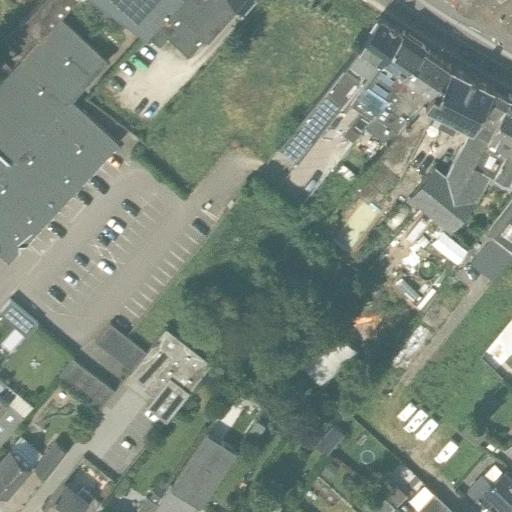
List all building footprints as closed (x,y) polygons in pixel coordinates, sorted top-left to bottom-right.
[(39,0),(5,37),(21,54),(59,14),(72,0),(39,0)] [(99,0),(144,33),(173,0),(99,0)] [(244,0),(173,0),(144,33),(159,45),(167,37),(177,45),(193,27),(208,40),(240,5),(244,0)] [(511,0),(460,0),(511,24),(511,0)] [(0,249),(20,248),(119,142),(72,99),(108,60),(59,14),(21,54),(22,56),(0,80),(0,249)] [(338,109),(339,109),(363,79),(365,81),(386,55),(403,31),(379,15),(279,147),(297,161),(338,109)] [(350,102),(360,108),(372,118),(391,94),(406,73),(407,72),(424,46),(403,31),(386,55),(365,81),(363,79),(339,109),(342,111),(343,111),(350,102)] [(424,46),(407,72),(406,73),(391,94),(372,118),(365,128),(386,143),(388,144),(400,129),(425,97),(450,65),(424,46)] [(458,120),(470,126),(474,127),(475,125),(494,87),(450,65),(425,97),(400,129),(388,144),(386,143),(361,175),(378,189),(382,192),(397,172),(399,173),(427,119),(452,132),(458,120)] [(492,181),(494,182),(495,180),(502,183),(503,180),(495,176),(511,144),(511,141),(511,96),(494,87),(475,125),(474,127),(450,176),(422,209),(450,231),(477,199),(486,183),(490,185),(492,181)] [(511,141),(511,144),(495,176),(503,180),(507,181),(511,172),(511,141)] [(419,206),(445,173),(434,164),(407,197),(416,203),(419,206)] [(511,193),(484,229),(492,236),(470,262),(492,279),(511,255),(511,193)] [(324,225),(313,239),(321,245),(332,231),(324,225)] [(402,266),(423,281),(443,254),(422,239),(402,266)] [(0,313),(14,326),(26,313),(9,299),(0,309),(0,313)] [(95,341),(104,348),(119,330),(110,322),(95,341)] [(147,351),(132,370),(129,373),(155,393),(146,404),(166,419),(211,362),(166,327),(147,351)] [(104,348),(113,355),(128,337),(119,330),(104,348)] [(113,355),(123,362),(137,344),(128,337),(113,355)] [(504,357),(505,352),(506,350),(497,341),(483,355),(493,364),(494,363),(499,363),(504,357)] [(123,362),(132,370),(147,351),(137,344),(123,362)] [(68,384),(82,366),(72,358),(57,376),(68,384)] [(79,392),(93,374),(82,366),(68,384),(79,392)] [(89,400),(104,382),(93,374),(79,392),(89,400)] [(0,436),(4,440),(25,417),(0,395),(0,391),(6,384),(0,378),(0,436)] [(104,382),(89,400),(100,409),(115,390),(104,382)] [(347,423),(340,417),(335,423),(332,421),(314,442),(326,452),(344,430),(342,429),(347,423)] [(460,431),(477,445),(487,432),(470,418),(460,431)] [(264,426),(256,420),(246,435),(254,441),(264,426)] [(170,487),(200,505),(233,450),(204,432),(170,487)] [(32,469),(46,479),(67,450),(54,440),(32,469)] [(31,466),(10,447),(0,459),(0,491),(5,496),(31,466)] [(320,470),(330,478),(339,467),(329,459),(320,470)] [(482,473),(468,487),(486,505),(493,498),(505,509),(511,502),(511,480),(501,470),(493,479),(486,471),(483,474),(482,473)] [(379,488),(396,504),(406,494),(389,477),(379,488)] [(91,511),(100,501),(82,487),(78,493),(63,481),(41,509),(44,511),(91,511)] [(380,511),(389,511),(394,506),(377,490),(368,500),(380,511)] [(135,511),(150,511),(161,496),(153,491),(149,497),(146,496),(135,511)] [(420,511),(454,511),(450,508),(450,507),(434,491),(417,508),(420,511)]
